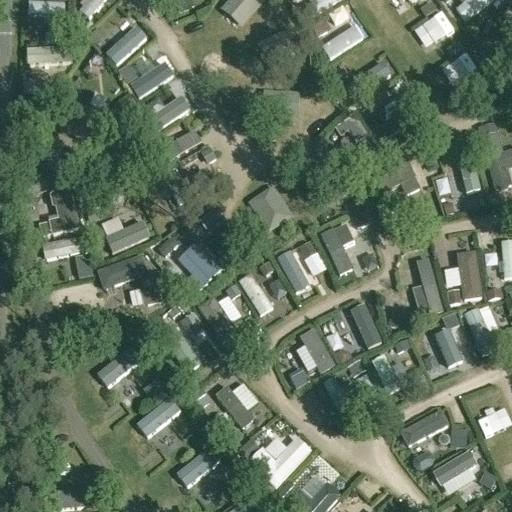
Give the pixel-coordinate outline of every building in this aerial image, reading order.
[(93,0),(80,15),(88,22),(108,0),(93,0)] [(256,0),(234,0),(222,15),(238,28),(260,3),(256,0)] [(295,0),(304,11),(314,4),(310,0),(295,0)] [(342,0),(321,0),(306,10),(314,22),(344,3),(342,0)] [(391,0),(399,12),(418,0),(391,0)] [(489,0),(475,0),(458,14),(466,24),(492,3),(489,0)] [(63,8),(28,6),(28,20),(63,22),(63,8)] [(305,27),(313,23),(307,13),(299,18),(305,27)] [(439,21),(414,38),(424,52),(449,36),(439,21)] [(352,28),(318,48),(328,64),(361,44),(352,28)] [(151,44),(139,31),(107,60),(119,73),(151,44)] [(291,36),(259,50),(268,71),(300,58),(291,36)] [(71,53),(26,55),(26,71),(72,70),(71,53)] [(337,69),(349,87),(360,79),(348,61),(337,69)] [(466,61),(442,77),(452,92),(476,76),(466,61)] [(384,67),(346,93),(355,107),(393,81),(384,67)] [(164,69),(133,93),(141,103),(172,79),(164,69)] [(299,98),(265,95),(263,122),(297,124),(299,98)] [(365,117),(379,133),(398,117),(384,100),(365,117)] [(180,104),(144,127),(152,141),(188,117),(180,104)] [(85,113),(76,135),(101,146),(111,123),(85,113)] [(412,113),(374,137),(382,149),(420,125),(412,113)] [(359,127),(349,123),(335,132),(340,140),(348,135),(356,147),(367,140),(359,127)] [(481,142),(497,137),(494,126),(478,130),(481,142)] [(481,142),(495,194),(511,189),(511,187),(508,174),(511,172),(511,154),(504,156),(498,137),(497,137),(481,142)] [(194,138),(157,159),(165,172),(201,151),(194,138)] [(469,144),(451,148),(462,195),(480,191),(469,144)] [(61,149),(51,151),(59,190),(70,187),(61,149)] [(366,149),(335,170),(343,182),(374,161),(366,149)] [(412,169),(397,173),(406,202),(421,197),(412,169)] [(208,177),(170,199),(178,212),(216,191),(208,177)] [(270,192),(250,205),(270,234),(290,221),(270,192)] [(59,224),(40,229),(42,241),(52,239),(53,241),(80,234),(71,194),(54,198),(51,201),(53,212),(56,213),(59,224)] [(445,219),(454,217),(451,206),(443,208),(445,219)] [(111,238),(127,232),(123,222),(107,228),(111,238)] [(142,229),(105,246),(111,260),(148,243),(142,229)] [(332,231),(316,239),(337,283),(353,276),(332,231)] [(177,237),(166,251),(177,260),(188,246),(177,237)] [(84,242),(41,251),(44,265),(87,256),(84,242)] [(511,246),(500,248),(504,286),(511,285),(511,246)] [(191,252),(179,263),(193,278),(187,284),(195,292),(210,279),(213,282),(218,277),(217,276),(220,273),(202,255),(198,259),(191,252)] [(289,255),(274,263),(294,297),(308,289),(289,255)] [(475,259),(458,261),(465,307),(482,304),(475,259)] [(447,280),(459,276),(454,261),(443,264),(447,280)] [(429,263),(417,266),(427,303),(419,305),(422,316),(430,314),(433,318),(444,314),(429,263)] [(140,264),(96,280),(103,297),(146,281),(140,264)] [(77,271),(80,283),(94,280),(92,269),(77,271)] [(250,283),(238,292),(259,321),(272,312),(250,283)] [(212,306),(198,316),(221,349),(235,340),(212,306)] [(364,313),(352,318),(369,356),(381,350),(364,313)] [(478,316),(464,322),(483,363),(497,356),(478,316)] [(206,329),(195,336),(203,350),(214,343),(206,329)] [(175,333),(162,341),(187,377),(200,369),(175,333)] [(448,336),(434,343),(449,377),(464,371),(448,336)] [(315,337),(301,344),(321,380),(334,372),(315,337)] [(138,369),(129,356),(97,379),(106,392),(138,369)] [(385,362),(372,368),(388,401),(401,394),(385,362)] [(120,393),(127,407),(158,391),(151,377),(120,393)] [(335,383),(323,391),(343,427),(355,420),(335,383)] [(229,393),(218,402),(243,433),(254,425),(229,393)] [(245,402),(253,412),(263,405),(255,394),(245,402)] [(180,417),(171,405),(138,430),(147,442),(180,417)] [(441,419),(403,439),(410,452),(448,432),(441,419)] [(272,452),(282,439),(271,431),(261,445),(272,452)] [(59,445),(43,462),(59,477),(76,460),(59,445)] [(313,458),(299,445),(280,463),(276,465),(264,454),(249,468),(276,494),(313,458)] [(209,454),(176,479),(186,492),(219,467),(209,454)] [(469,459),(433,481),(442,495),(478,473),(469,459)] [(290,511),(329,511),(340,500),(327,488),(311,506),(299,495),(287,509),(290,511)] [(90,493),(48,496),(49,511),(68,511),(92,510),(90,493)]
